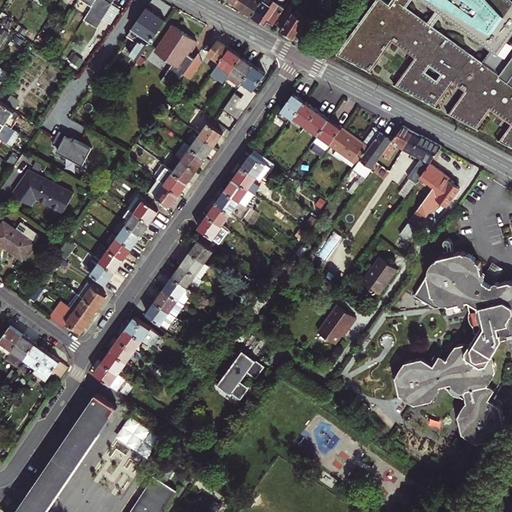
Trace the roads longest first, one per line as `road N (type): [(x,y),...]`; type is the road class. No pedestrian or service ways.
road 1 (residential): [(299,59),(86,354)]
road 2 (tertiary): [(299,59),(511,170)]
road 3 (residential): [(0,480),(86,354)]
road 4 (unknown): [(139,0),(58,114)]
road 5 (tertiary): [(187,0),(299,59)]
